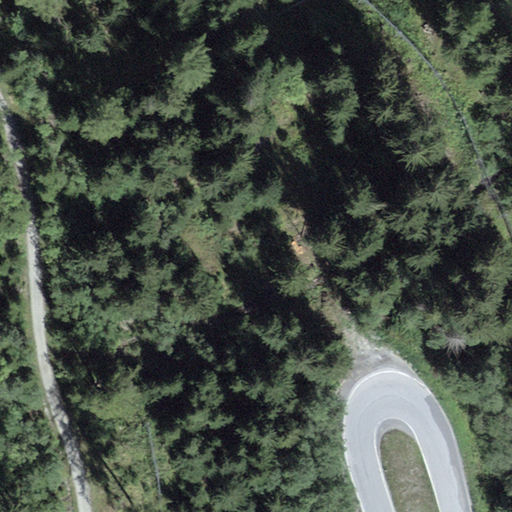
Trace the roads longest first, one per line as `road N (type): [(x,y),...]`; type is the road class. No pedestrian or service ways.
road 1 (track): [(79,511),(44,378),(27,209),(0,117)]
road 2 (tertiary): [(378,511),(357,426),(367,401),(390,392),(415,401),(428,417),(454,511)]
